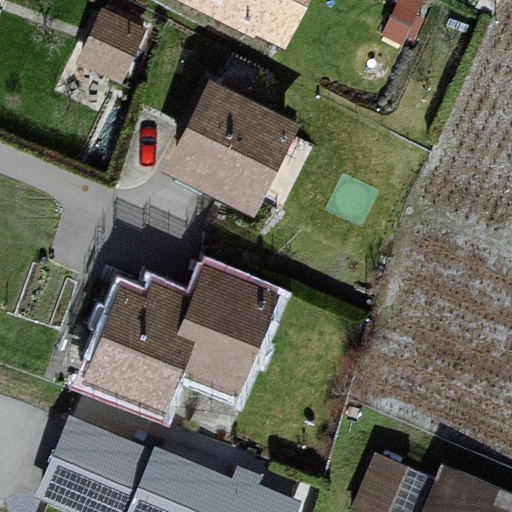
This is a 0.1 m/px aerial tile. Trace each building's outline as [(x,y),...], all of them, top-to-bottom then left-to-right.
[(123,72),(148,14),(115,0),(97,0),(76,51),(123,72)] [(309,0),(184,0),(284,50),(309,0)] [(192,84),(154,178),(239,215),(274,121),(192,84)] [(230,399),(273,304),(190,268),(158,329),(178,339),(162,370),(230,399)] [(158,329),(163,296),(133,281),(125,301),(102,284),(68,382),(147,413),(162,370),(178,339),(158,329)] [(115,440),(52,414),(25,481),(88,508),(115,440)] [(97,511),(288,511),(292,505),(115,440),(88,508),(97,511)] [(407,511),(511,511),(511,503),(428,461),(407,511)]
